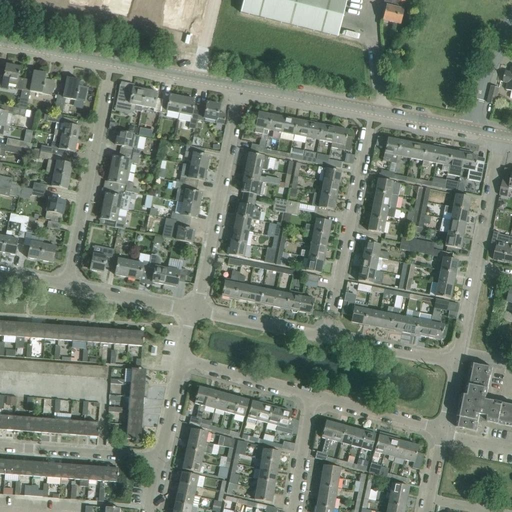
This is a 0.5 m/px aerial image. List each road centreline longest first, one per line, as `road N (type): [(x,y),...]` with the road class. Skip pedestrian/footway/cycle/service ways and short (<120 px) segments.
road 1 (residential): [(326,337),(372,110)]
road 2 (residential): [(194,311),(242,87)]
road 3 (residential): [(67,285),(112,62)]
road 4 (residential): [(157,459),(0,447)]
road 5 (residential): [(442,430),(311,395)]
road 6 (residential): [(311,395),(181,359)]
road 7 (residential): [(326,337),(194,311)]
road 8 (residential): [(476,266),(501,135)]
road 9 (residential): [(456,365),(326,337)]
road 10 (tertiary): [(372,110),(242,87)]
road 11 (residential): [(194,311),(67,285)]
